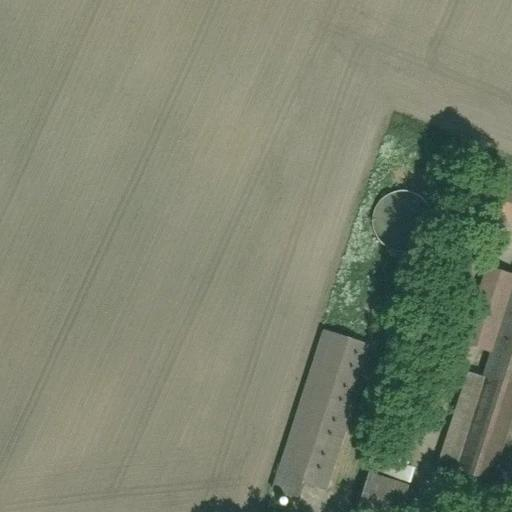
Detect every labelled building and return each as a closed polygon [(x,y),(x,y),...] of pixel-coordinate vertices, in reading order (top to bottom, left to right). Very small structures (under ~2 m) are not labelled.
[(511,191),(506,189),(498,215),(511,219),(511,191)] [(511,284),(511,273),(488,266),(463,340),(491,349),(511,284)] [(511,284),(491,349),(483,375),(454,466),(452,472),(490,484),(511,415),(511,284)] [(325,490),(372,347),(327,332),(276,489),(297,496),(302,482),(325,490)] [(483,375),(470,371),(441,461),(454,466),(483,375)] [(414,468),(388,460),(382,478),(408,486),(414,468)] [(382,478),(368,473),(355,511),(399,511),(408,486),(382,478)]
